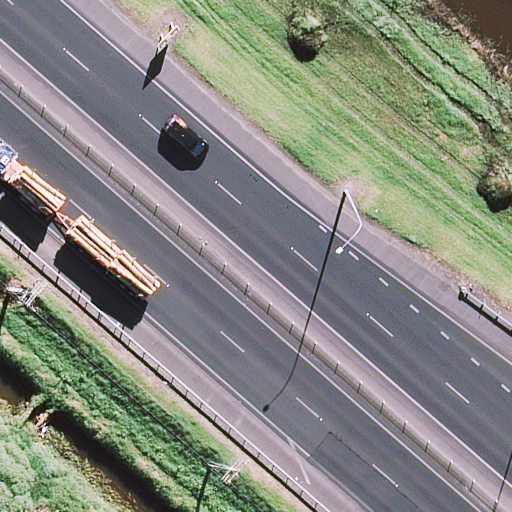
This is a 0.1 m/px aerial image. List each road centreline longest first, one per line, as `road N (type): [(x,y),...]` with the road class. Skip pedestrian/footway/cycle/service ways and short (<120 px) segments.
road 1 (motorway): [(4,0),(511,449)]
road 2 (motorway): [(52,0),(511,373)]
road 3 (motorway): [(395,511),(0,165)]
